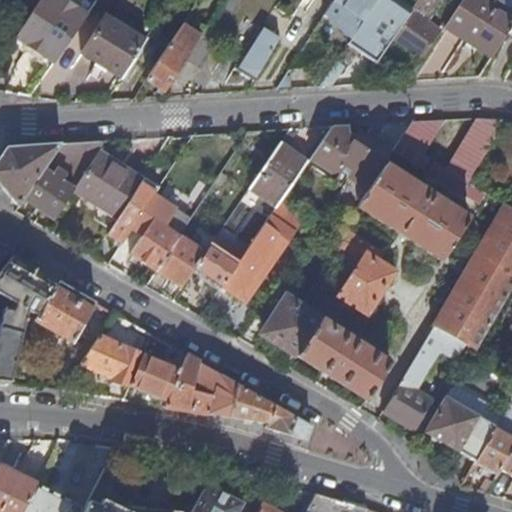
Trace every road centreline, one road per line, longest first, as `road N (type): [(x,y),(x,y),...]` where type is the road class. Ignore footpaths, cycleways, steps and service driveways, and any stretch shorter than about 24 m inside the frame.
road 1 (unclassified): [(511,98),(0,118)]
road 2 (residential): [(392,488),(383,450),(348,422),(0,221)]
road 3 (secondary): [(392,488),(162,431),(0,411)]
